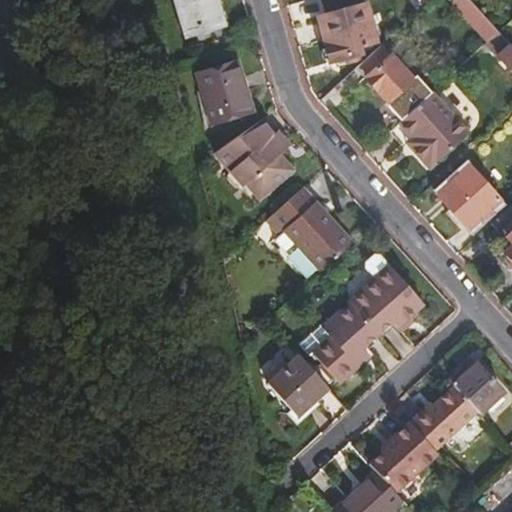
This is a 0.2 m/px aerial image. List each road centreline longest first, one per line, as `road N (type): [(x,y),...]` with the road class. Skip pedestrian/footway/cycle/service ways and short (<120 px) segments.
road 1 (unclassified): [(262,0),(293,102),(475,307)]
road 2 (unclassified): [(275,487),(475,307)]
